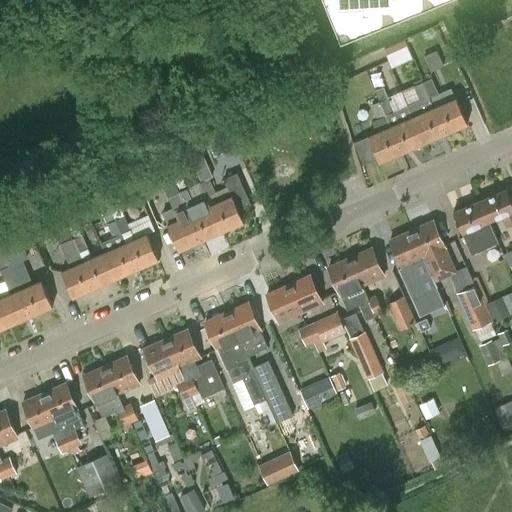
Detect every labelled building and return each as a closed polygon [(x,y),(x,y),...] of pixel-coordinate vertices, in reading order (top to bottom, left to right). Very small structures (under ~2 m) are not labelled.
[(322,0),(339,42),(442,0),(322,0)] [(385,48),(392,66),(419,56),(412,38),(385,48)] [(423,82),(446,133),(468,124),(457,98),(455,99),(451,89),(438,94),(432,78),(423,82)] [(407,104),(424,143),(446,133),(423,82),(415,85),(421,98),(407,104)] [(380,100),(402,152),(424,143),(407,104),(393,109),(388,96),(380,100)] [(369,136),(380,162),(402,152),(380,100),(371,103),(382,130),(369,136)] [(237,145),(227,123),(205,133),(215,155),(237,145)] [(201,184),(222,231),(244,222),(239,210),(251,205),(237,173),(224,179),(227,186),(216,191),(211,180),(201,184)] [(180,194),(201,241),(222,231),(201,184),(180,194)] [(511,225),(511,199),(507,189),(481,201),(489,220),(501,215),(507,228),(511,225)] [(168,225),(179,250),(201,241),(180,194),(169,198),(179,220),(168,225)] [(66,221),(54,195),(41,201),(53,227),(66,221)] [(489,220),(481,201),(454,213),(462,232),(463,232),(471,252),(497,242),(489,220)] [(38,234),(50,229),(38,202),(26,207),(38,234)] [(116,220),(137,269),(159,259),(148,233),(155,230),(148,215),(129,223),(125,216),(116,220)] [(105,252),(116,278),(137,269),(116,220),(108,224),(118,246),(105,252)] [(444,244),(434,221),(412,231),(425,258),(430,271),(435,281),(451,274),(459,291),(474,284),(466,265),(456,270),(445,244),(444,244)] [(412,231),(391,240),(403,268),(425,258),(412,231)] [(73,237),(96,287),(116,278),(105,252),(93,258),(82,233),(73,237)] [(73,237),(61,243),(72,267),(62,271),(74,297),(96,287),(73,237)] [(363,286),(384,276),(372,248),(350,258),(363,286)] [(363,286),(350,258),(329,267),(339,291),(340,291),(347,308),(359,303),(366,319),(375,315),(374,314),(368,299),(363,286)] [(9,266),(15,279),(20,290),(31,316),(53,307),(42,281),(33,285),(22,259),(9,265),(9,266)] [(0,298),(0,303),(10,326),(31,316),(20,290),(15,279),(9,266),(9,265),(1,269),(12,294),(0,298)] [(301,313),(322,304),(310,276),(289,285),(301,313)] [(475,284),(457,292),(473,328),(491,320),(475,284)] [(289,285),(268,294),(280,322),(301,313),(289,285)] [(400,330),(417,322),(404,295),(387,303),(400,330)] [(383,311),(378,296),(368,299),(374,314),(383,311)] [(0,329),(10,326),(0,303),(0,329)] [(268,346),(259,326),(249,303),(228,312),(246,356),(247,355),(268,346)] [(347,314),(351,331),(364,328),(360,311),(347,314)] [(246,356),(228,312),(206,321),(216,345),(227,369),(228,368),(234,382),(243,378),(254,404),(267,398),(253,367),(252,367),(249,359),(247,355),(246,356)] [(314,322),(321,339),(345,328),(338,312),(314,322)] [(431,327),(427,317),(417,322),(421,331),(431,327)] [(314,342),(321,339),(314,322),(306,325),(314,342)] [(314,342),(306,325),(299,329),(306,346),(314,342)] [(195,360),(200,357),(188,329),(166,339),(178,367),(179,367),(184,379),(192,376),(193,377),(194,376),(200,373),(197,365),(195,360)] [(350,337),(367,378),(384,371),(366,330),(350,337)] [(446,359),(467,352),(462,336),(441,343),(446,359)] [(168,372),(178,367),(166,339),(145,349),(157,376),(168,372)] [(118,394),(140,384),(128,356),(106,366),(118,394)] [(224,387),(212,358),(197,365),(200,373),(194,376),(202,397),(224,387)] [(253,367),(267,398),(277,421),(293,414),(268,360),(253,367)] [(118,394),(106,366),(85,375),(95,399),(96,398),(103,415),(116,409),(123,426),(131,423),(124,406),(118,394)] [(338,395),(329,375),(300,389),(308,408),(338,395)] [(192,396),(199,393),(193,377),(192,376),(184,379),(192,396)] [(192,396),(184,379),(177,383),(184,399),(192,396)] [(394,383),(403,402),(413,398),(404,379),(394,383)] [(77,407),(67,384),(45,393),(57,420),(63,433),(70,430),(84,424),(77,407)] [(57,420),(45,393),(24,403),(39,439),(53,433),(55,436),(63,433),(57,420)] [(170,434),(155,398),(141,405),(156,440),(170,434)] [(511,399),(494,408),(502,427),(511,422),(511,399)] [(358,418),(376,411),(371,400),(354,407),(358,418)] [(124,406),(131,423),(139,419),(131,403),(124,406)] [(0,445),(19,437),(7,410),(0,412),(0,445)] [(70,450),(78,447),(70,430),(63,433),(70,450)] [(70,450),(63,433),(55,436),(62,453),(70,450)] [(216,447),(202,453),(221,498),(235,492),(216,447)] [(289,450),(258,464),(267,484),(298,469),(289,450)] [(77,465),(90,495),(121,482),(108,452),(77,465)] [(10,475),(16,472),(10,456),(3,459),(10,475)] [(10,475),(3,459),(0,460),(0,476),(1,480),(10,475)] [(195,488),(181,495),(189,511),(199,511),(205,509),(195,488)] [(0,503),(0,511),(9,511),(11,509),(0,503)]
